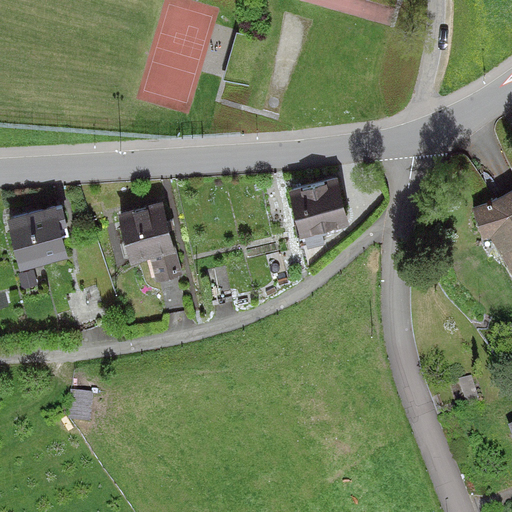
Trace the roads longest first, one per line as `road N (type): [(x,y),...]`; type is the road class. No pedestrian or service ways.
road 1 (residential): [(407,207),(285,303),(209,333),(0,358)]
road 2 (tertiary): [(0,171),(241,158),(413,137)]
road 3 (residential): [(407,207),(399,306),(405,349),(461,511)]
